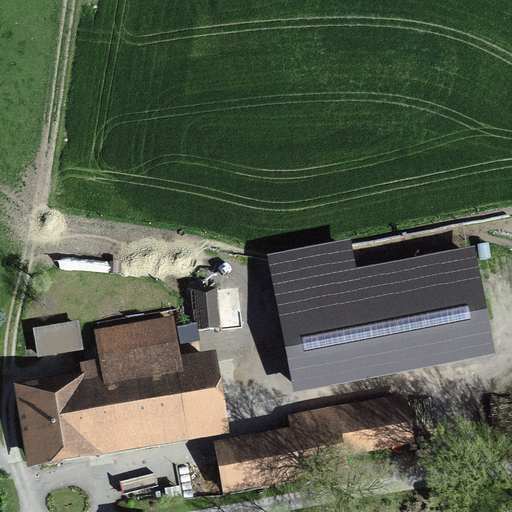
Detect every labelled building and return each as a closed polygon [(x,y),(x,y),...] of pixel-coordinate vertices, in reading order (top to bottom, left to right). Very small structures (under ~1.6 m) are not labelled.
[(275,261),(299,388),(487,352),(469,255),(351,278),(345,248),(275,261)] [(218,295),(182,299),(184,327),(221,323),(218,295)] [(86,445),(218,423),(208,363),(176,368),(168,319),(99,330),(108,385),(77,390),(76,386),(29,394),(40,458),(87,450),(86,445)] [(77,325),(36,331),(40,356),(81,349),(77,325)] [(222,450),(229,489),(302,475),(301,470),(344,462),(342,454),(407,441),(399,399),(289,420),(293,436),(222,450)]
